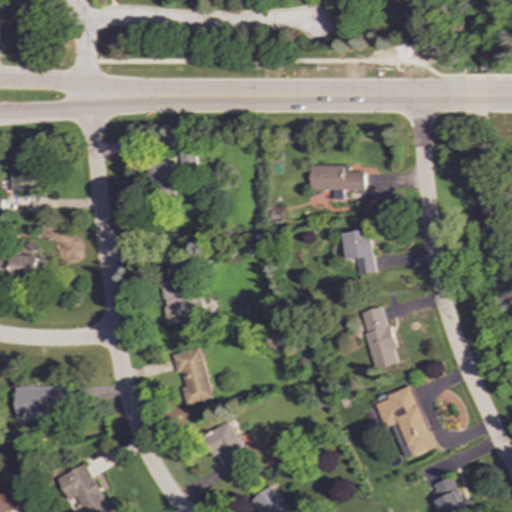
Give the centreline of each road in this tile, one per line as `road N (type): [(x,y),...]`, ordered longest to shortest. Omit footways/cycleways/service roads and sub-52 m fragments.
road 1 (residential): [(180,511),(150,466),(122,385),(88,110)]
road 2 (residential): [(511,473),(444,310),(418,97)]
road 3 (secondary): [(463,97),(202,99)]
road 4 (residential): [(84,22),(309,22),(334,29)]
road 5 (secondary): [(202,99),(0,83)]
road 6 (secondary): [(0,114),(202,99)]
